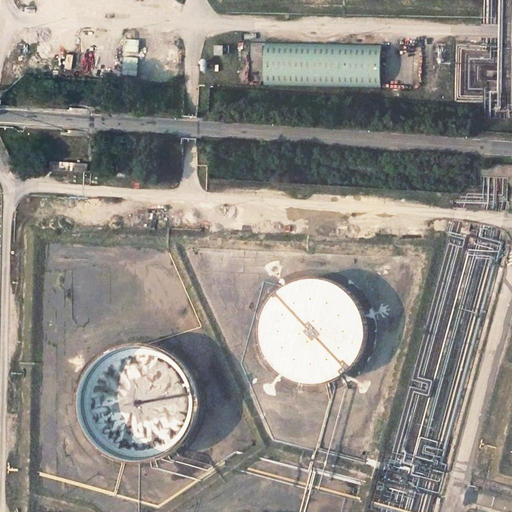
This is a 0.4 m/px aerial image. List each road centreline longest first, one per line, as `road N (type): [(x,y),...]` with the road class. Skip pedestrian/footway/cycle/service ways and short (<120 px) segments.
road 1 (unclassified): [(511,145),(0,116)]
road 2 (unknown): [(2,0),(1,16),(193,25)]
